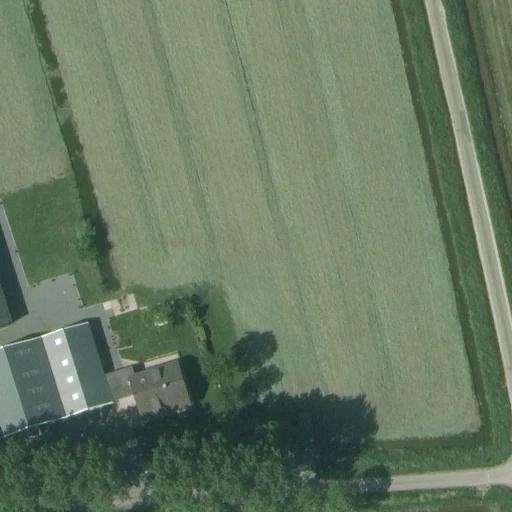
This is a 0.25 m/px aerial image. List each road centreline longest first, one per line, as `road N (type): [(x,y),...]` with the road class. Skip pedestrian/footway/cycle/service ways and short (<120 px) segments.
road 1 (unclassified): [(90,511),(511,484)]
road 2 (unclassified): [(511,399),(424,0)]
